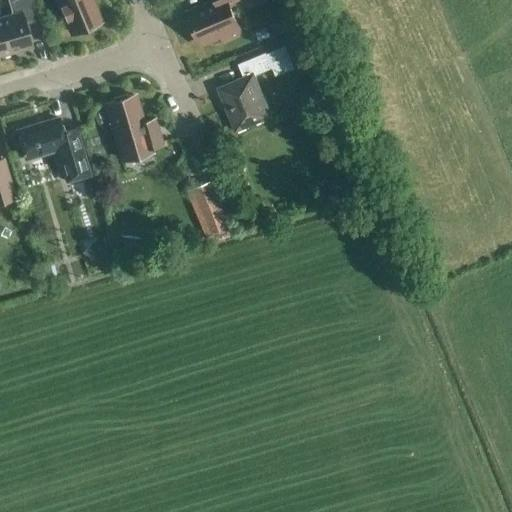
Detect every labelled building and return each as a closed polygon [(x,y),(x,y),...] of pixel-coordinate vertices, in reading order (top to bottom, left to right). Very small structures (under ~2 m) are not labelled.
[(7,0),(8,0),(12,14),(1,18),(11,51),(32,45),(25,21),(37,18),(32,0),(7,0)] [(58,0),(71,31),(99,20),(90,0),(58,0)] [(242,35),(230,8),(247,0),(209,0),(183,11),(199,48),(218,40),(220,44),(242,35)] [(0,54),(11,51),(1,18),(0,17),(0,54)] [(295,29),(291,17),(269,26),(273,37),(295,29)] [(283,46),(266,53),(238,64),(244,79),(220,89),(236,130),(270,116),(253,76),(272,68),(276,76),(292,70),(283,46)] [(142,122),(134,95),(107,103),(118,141),(139,135),(143,148),(161,143),(154,119),(142,122)] [(18,129),(27,157),(57,149),(66,181),(89,174),(76,128),(62,132),(58,117),(18,129)] [(0,159),(0,201),(15,198),(4,159),(0,159)] [(140,236),(121,234),(120,252),(139,254),(140,236)] [(112,255),(98,243),(86,256),(100,268),(112,255)]
